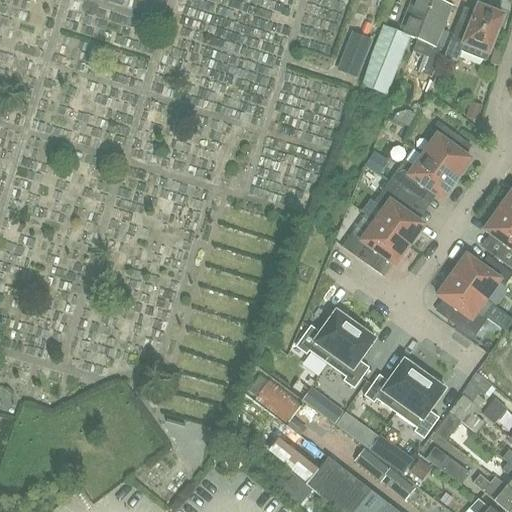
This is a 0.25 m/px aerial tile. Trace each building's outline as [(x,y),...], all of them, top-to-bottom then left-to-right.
[(411,38),(416,41),(433,0),(431,0),(411,0),(398,33),(383,27),(359,86),(387,98),(411,38)] [(431,51),(433,47),(435,48),(451,8),(433,0),(416,41),(417,41),(412,52),(426,58),(420,73),(421,74),(430,78),(440,55),(431,51)] [(469,29),(457,24),(444,57),(457,62),(461,53),(485,63),(503,17),(478,7),(469,29)] [(357,80),(372,42),(352,33),(337,72),(357,80)] [(436,137),(422,157),(456,181),(471,161),(451,147),(458,138),(438,123),(431,133),(436,137)] [(441,202),(456,181),(422,157),(414,169),(404,162),(391,180),(416,197),(422,188),(441,202)] [(424,227),(418,223),(404,213),(411,204),(386,186),(374,204),(383,211),(375,223),(409,247),(424,227)] [(511,192),(498,212),(511,221),(511,192)] [(484,232),(490,236),(503,246),(494,258),(511,270),(511,221),(498,212),(484,232)] [(409,247),(375,223),(361,243),(351,236),(342,249),(366,266),(375,254),(395,267),(409,247)] [(466,257),(451,277),(485,301),(499,282),(505,286),(511,276),(511,275),(492,261),(485,271),(466,257)] [(437,298),(443,302),(456,311),(448,322),(473,340),(487,320),(477,313),(485,301),(451,277),(437,298)] [(310,327),(295,348),(306,356),(309,353),(327,366),(355,327),(348,322),(350,319),(340,312),(338,315),(336,313),(320,335),(310,327)] [(355,327),(327,366),(345,379),(343,383),(354,391),(369,370),(359,362),(374,341),(372,339),(374,336),(364,329),(362,332),(355,327)] [(379,376),(364,398),(374,405),(376,401),(396,416),(424,376),(417,371),(419,368),(408,361),(406,364),(404,362),(388,383),(379,376)] [(450,413),(458,420),(472,403),(480,393),(482,394),(489,384),(477,374),(462,396),(463,396),(450,413)] [(424,376),(396,416),(416,430),(414,433),(424,441),(439,420),(429,413),(445,391),(441,389),(443,386),(433,379),(431,381),(424,376)] [(303,406),(270,380),(254,401),(287,426),(303,406)] [(494,402),(482,415),(493,425),(505,411),(494,402)] [(472,403),(458,420),(460,422),(467,428),(481,410),(472,403)] [(330,404),(321,416),(334,426),(343,414),(330,404)] [(434,434),(446,442),(460,422),(458,420),(450,413),(434,434)] [(348,436),(357,423),(345,415),(336,427),(348,436)] [(338,511),(396,511),(328,459),(317,474),(285,448),(275,460),(294,476),(312,490),(338,511)] [(365,450),(354,463),(380,485),(381,484),(406,503),(416,491),(390,470),(390,471),(365,450)] [(503,458),(509,464),(511,466),(511,454),(509,451),(503,458)] [(393,468),(402,475),(403,476),(413,462),(413,461),(403,454),(393,468)] [(442,470),(461,485),(469,474),(450,459),(442,470)] [(511,480),(507,487),(511,491),(511,466),(509,464),(502,471),(511,479),(511,480)] [(299,506),(312,490),(294,476),(281,491),(299,506)] [(506,487),(495,478),(490,484),(480,476),(472,485),(504,511),(511,511),(511,491),(507,487),(506,487)]
